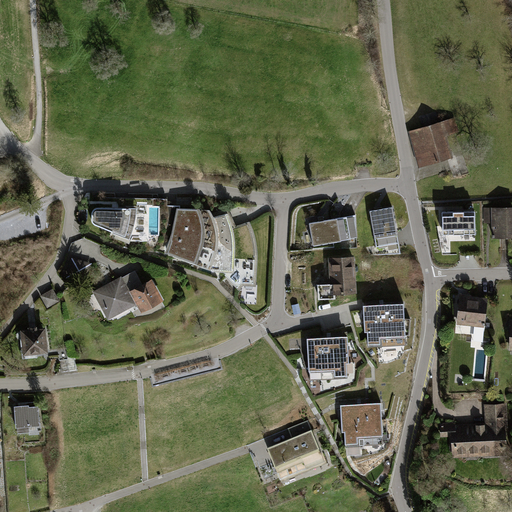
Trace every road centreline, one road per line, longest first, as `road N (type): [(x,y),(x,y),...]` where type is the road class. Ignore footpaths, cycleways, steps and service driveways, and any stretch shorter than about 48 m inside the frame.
road 1 (residential): [(0,385),(180,362),(219,351),(277,318)]
road 2 (tertiary): [(429,278),(431,333),(399,475),(407,511)]
road 3 (unclassified): [(71,184),(283,201)]
road 4 (tertiary): [(383,0),(410,185)]
road 5 (residential): [(86,506),(248,449)]
road 6 (track): [(29,159),(39,117),(33,0)]
road 7 (unclassified): [(283,201),(410,185)]
